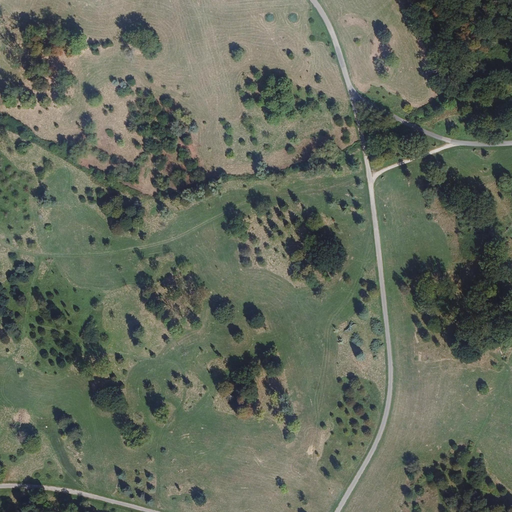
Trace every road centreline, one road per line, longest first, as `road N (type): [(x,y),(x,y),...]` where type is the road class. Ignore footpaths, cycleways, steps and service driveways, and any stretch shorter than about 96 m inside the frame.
road 1 (track): [(41,254),(129,249),(247,200),(367,177)]
road 2 (track): [(28,323),(160,370),(175,410),(158,442),(160,486),(149,511)]
road 3 (track): [(511,370),(465,477),(510,511)]
road 4 (track): [(511,231),(483,251),(479,269),(493,295),(478,336),(511,368)]
road 5 (track): [(511,17),(490,21),(476,50),(484,87),(477,143)]
road 6 (track): [(0,363),(24,345),(41,254)]
